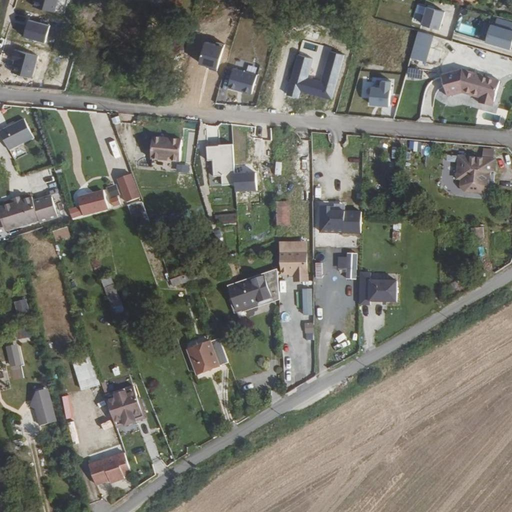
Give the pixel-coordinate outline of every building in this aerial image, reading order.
[(422,25),(440,30),(445,12),(427,7),(422,25)] [(486,42),(510,49),(511,43),(511,31),(491,25),(486,42)] [(425,63),(432,37),(417,32),(410,59),(425,63)] [(216,44),(206,41),(200,62),(210,65),(209,67),(217,69),(224,43),(217,41),(216,44)] [(33,76),(39,54),(16,48),(14,58),(16,59),(12,70),(33,76)] [(297,64),(288,95),(299,98),(301,90),(333,99),(342,65),(328,61),(320,91),(305,87),(311,68),(297,64)] [(252,95),(258,76),(234,69),(229,89),(252,95)] [(422,72),(408,69),(407,74),(421,78),(422,72)] [(493,111),(500,85),(463,74),(443,79),(448,100),(462,96),(481,102),(479,107),(493,111)] [(368,105),(390,106),(391,82),(378,81),(378,88),(369,88),(368,105)] [(0,130),(10,150),(35,137),(25,118),(0,130)] [(180,162),(182,140),(162,139),(162,143),(153,142),(151,160),(180,162)] [(412,151),(419,152),(421,142),(413,141),(412,151)] [(234,174),(233,144),(219,145),(219,147),(207,147),(208,161),(213,161),(214,177),(222,176),(222,184),(235,183),(234,174)] [(468,191),(486,193),(492,188),(493,178),(490,176),(491,171),(497,171),(498,159),(462,155),(459,178),(464,179),(463,186),(468,191)] [(176,166),(176,174),(188,174),(188,166),(176,166)] [(255,173),(234,174),(235,183),(235,191),(256,190),(255,173)] [(139,199),(130,175),(118,180),(126,204),(139,199)] [(108,188),(111,197),(119,195),(115,185),(108,188)] [(89,197),(88,195),(78,198),(82,214),(108,208),(104,193),(89,197)] [(3,207),(5,212),(35,203),(33,198),(3,207)] [(53,198),(35,203),(5,212),(12,233),(59,218),(53,198)] [(119,198),(111,201),(113,208),(122,205),(119,198)] [(288,199),(277,199),(278,224),(288,224),(288,199)] [(147,212),(143,202),(137,204),(140,214),(147,212)] [(75,208),(69,210),(73,218),(78,216),(75,208)] [(234,212),(217,216),(219,225),(236,222),(234,212)] [(321,234),(360,235),(361,213),(321,213),(321,234)] [(70,235),(67,227),(52,233),(56,240),(70,235)] [(399,239),(400,232),(392,231),(391,239),(399,239)] [(306,241),(281,241),(281,251),(307,251),(306,241)] [(307,251),(281,251),(282,272),(295,272),(295,277),(307,277),(307,251)] [(345,278),(356,278),(357,254),(337,253),(336,271),(345,272),(345,278)] [(313,262),(314,278),(322,278),(322,262),(313,262)] [(171,280),(174,286),(199,277),(194,264),(180,269),(183,276),(171,280)] [(183,276),(180,269),(169,273),(171,280),(183,276)] [(371,273),(361,273),(360,305),(371,305),(371,302),(397,302),(397,281),(371,281),(371,273)] [(43,290),(49,289),(46,277),(40,279),(43,290)] [(264,279),(232,289),(239,311),(243,310),(244,311),(261,305),(260,301),(270,298),(264,279)] [(311,289),(302,289),(302,314),(311,314),(311,289)] [(25,299),(13,302),(16,316),(29,312),(25,299)] [(125,315),(122,307),(120,307),(117,309),(115,309),(117,318),(125,315)] [(304,333),(313,332),(312,322),(303,323),(304,333)] [(43,323),(40,329),(50,335),(53,330),(43,323)] [(227,363),(218,339),(187,350),(196,375),(227,363)] [(10,366),(20,364),(16,345),(6,347),(10,366)] [(74,363),(83,393),(101,387),(91,357),(85,359),(74,363)] [(146,419),(136,388),(108,396),(118,428),(146,419)] [(36,409),(40,426),(56,422),(48,389),(36,392),(33,407),(36,409)] [(24,447),(22,439),(16,441),(18,449),(24,447)] [(131,474),(125,454),(90,465),(96,485),(110,480),(110,483),(124,479),(123,476),(131,474)]
